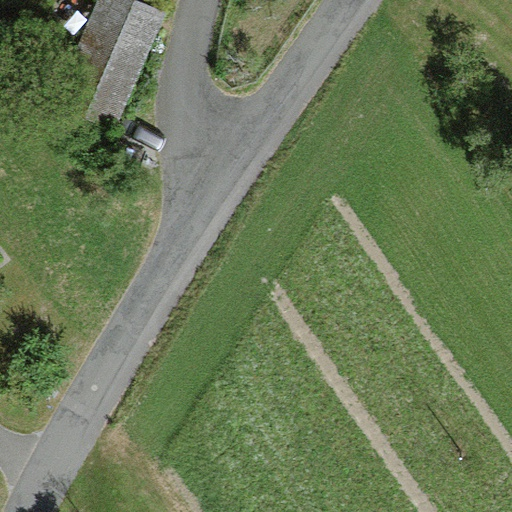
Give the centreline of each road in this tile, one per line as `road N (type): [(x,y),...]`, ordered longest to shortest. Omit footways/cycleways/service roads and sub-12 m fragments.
road 1 (residential): [(214,182),(37,477),(25,511)]
road 2 (residential): [(348,0),(214,182)]
road 3 (unclassified): [(195,0),(185,38),(193,114),(214,182)]
